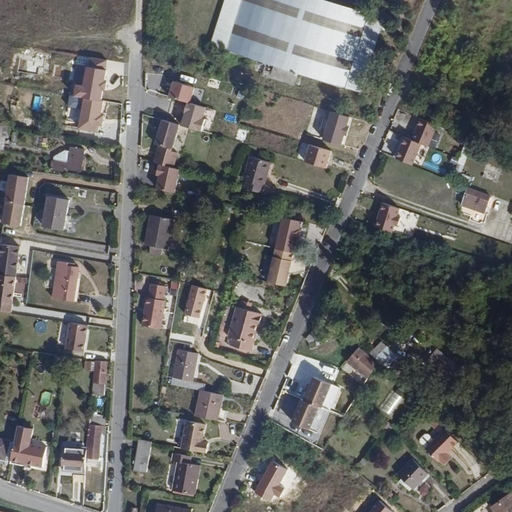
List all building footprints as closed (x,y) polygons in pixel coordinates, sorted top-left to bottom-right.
[(327,0),(227,0),(213,47),(363,93),(386,18),(327,0)] [(76,87),(74,97),(85,99),(102,102),(102,101),(106,72),(87,69),(84,88),(76,87)] [(187,102),(189,103),(193,86),(173,81),(168,97),(187,102)] [(102,102),(85,99),(79,130),(98,133),(99,126),(102,127),(104,117),(101,117),(104,102),(102,102)] [(187,102),(181,125),(201,131),(207,108),(189,103),(187,102)] [(351,118),(332,113),(324,141),(342,146),(345,136),(348,137),(350,128),(348,127),(351,118)] [(171,150),(178,125),(161,120),(154,144),(158,145),(171,150)] [(421,120),(413,142),(422,145),(430,148),(438,127),(421,120)] [(4,150),(6,139),(9,139),(11,126),(0,124),(0,155),(1,149),(4,150)] [(413,142),(405,139),(397,159),(414,166),(422,145),(413,142)] [(171,150),(158,145),(153,161),(153,164),(157,165),(165,166),(166,163),(175,165),(178,153),(171,151),(171,150)] [(331,151),(311,145),(306,163),(326,169),(331,151)] [(81,172),(84,149),(70,147),(68,162),(51,160),(49,169),(64,171),(64,170),(81,172)] [(264,195),(272,164),(250,158),(243,184),(246,184),(244,190),(264,195)] [(158,176),(156,189),(175,192),(179,168),(165,166),(157,165),(156,176),(158,176)] [(29,179),(10,176),(4,203),(6,204),(24,207),(29,179)] [(490,196),(469,188),(463,205),(484,213),(490,196)] [(65,232),(70,201),(48,197),(43,229),(65,232)] [(24,207),(6,204),(2,223),(20,227),(24,207)] [(401,211),(383,205),(374,228),(393,234),(395,227),(398,228),(401,220),(398,219),(401,211)] [(182,227),(184,216),(177,215),(175,226),(182,227)] [(166,249),(170,219),(148,216),(144,246),(166,249)] [(283,219),(276,250),(295,255),(302,223),(283,219)] [(1,245),(0,251),(0,276),(16,279),(21,248),(1,245)] [(295,255),(276,250),(268,284),(287,288),(295,255)] [(75,302),(80,268),(70,266),(71,263),(57,261),(51,299),(75,302)] [(16,279),(0,276),(0,312),(11,314),(14,297),(24,299),(26,280),(16,279)] [(161,329),(167,286),(150,284),(149,298),(146,298),(142,327),(161,329)] [(208,289),(192,285),(184,314),(200,318),(208,289)] [(253,344),(261,314),(234,307),(227,336),(231,338),(228,347),(243,351),(246,342),(253,344)] [(83,342),(84,337),(86,335),(88,326),(70,323),(65,349),(82,352),(84,342),(83,342)] [(371,350),(387,365),(397,354),(381,339),(371,350)] [(329,341),(316,345),(319,356),(332,352),(329,341)] [(251,353),(253,344),(246,342),(243,351),(251,353)] [(380,366),(359,348),(346,362),(367,380),(380,366)] [(193,383),(198,354),(178,350),(172,379),(193,383)] [(436,350),(427,363),(446,377),(456,363),(436,350)] [(106,385),(108,361),(94,360),(92,384),(106,385)] [(320,407),(321,407),(330,384),(313,378),(304,401),(299,399),(291,422),(311,429),(320,407)] [(219,422),(225,396),(200,390),(194,416),(219,422)] [(439,423),(430,415),(426,421),(435,429),(439,423)] [(209,444),(203,443),(206,425),(187,422),(182,449),(207,454),(209,444)] [(101,459),(103,426),(88,425),(86,450),(86,458),(101,459)] [(43,468),(46,447),(30,444),(33,428),(17,426),(10,463),(43,468)] [(460,441),(445,428),(435,439),(426,450),(440,463),(442,461),(447,465),(455,457),(450,453),(460,441)] [(435,439),(428,435),(425,435),(421,441),(421,445),(426,450),(435,439)] [(146,471),(150,444),(148,443),(147,442),(147,441),(138,438),(134,469),(146,471)] [(0,459),(4,461),(10,440),(6,440),(2,456),(0,455),(0,459)] [(83,455),(83,448),(64,448),(64,455),(61,455),(61,467),(64,467),(64,471),(80,471),(80,467),(83,467),(83,455)] [(194,495),(200,466),(188,464),(190,456),(173,453),(172,462),(178,463),(173,491),(194,495)] [(424,471),(415,462),(412,459),(398,474),(416,491),(430,476),(424,471)] [(287,470),(271,461),(254,492),(271,501),(274,495),(279,497),(284,488),(279,485),(287,470)] [(511,511),(511,494),(511,493),(491,507),(494,511),(511,511)] [(390,511),(378,501),(367,511),(390,511)]
